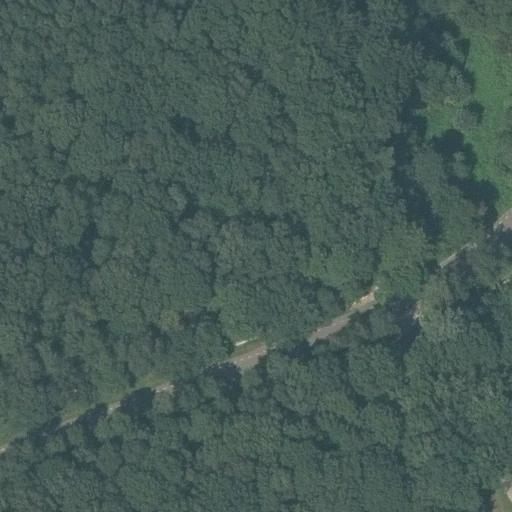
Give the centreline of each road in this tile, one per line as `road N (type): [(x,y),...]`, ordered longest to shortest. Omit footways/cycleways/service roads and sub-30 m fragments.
road 1 (tertiary): [(0,459),(382,311),(511,223)]
road 2 (unknown): [(396,304),(348,302),(0,424)]
road 3 (track): [(281,0),(305,167),(320,201),(360,239),(396,304)]
road 4 (unknown): [(396,304),(426,308),(511,428)]
